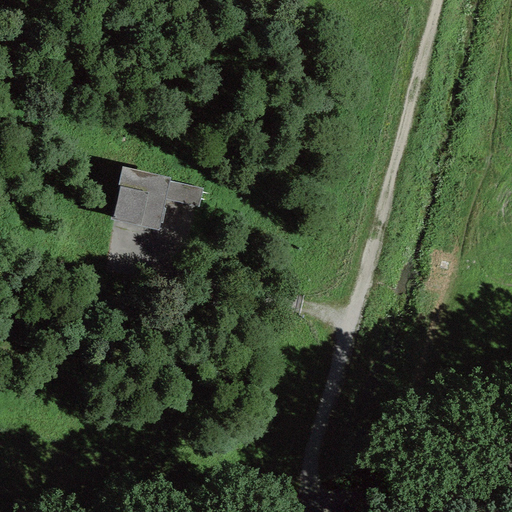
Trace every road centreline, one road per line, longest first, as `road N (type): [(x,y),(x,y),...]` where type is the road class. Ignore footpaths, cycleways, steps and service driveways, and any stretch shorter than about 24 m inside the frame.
road 1 (track): [(437,0),(316,429),(307,481),(318,511)]
road 2 (track): [(511,451),(329,511)]
